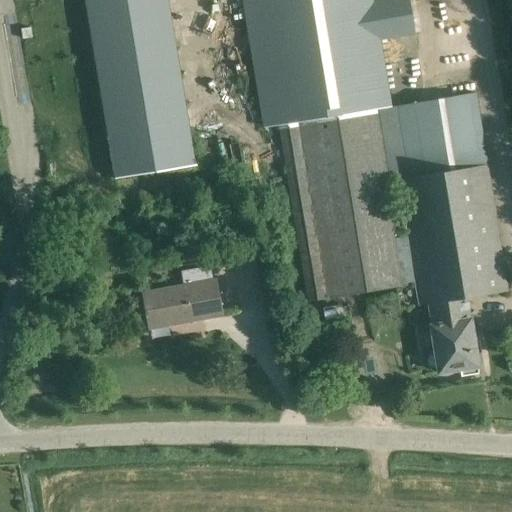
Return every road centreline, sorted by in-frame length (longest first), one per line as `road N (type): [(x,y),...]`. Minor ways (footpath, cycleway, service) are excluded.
road 1 (tertiary): [(0,443),(201,433),(511,445)]
road 2 (unknown): [(0,350),(27,230),(0,28)]
